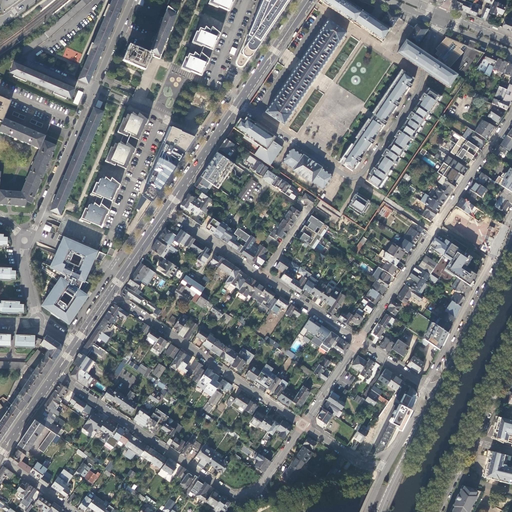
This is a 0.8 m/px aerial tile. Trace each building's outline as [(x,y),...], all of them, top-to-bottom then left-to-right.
[(50,39),(93,0),(82,0),(45,33),(19,51),(23,56),(50,39)] [(113,0),(110,6),(106,17),(94,44),(89,55),(81,75),(80,78),(80,81),(88,84),(92,75),(94,75),(96,71),(94,70),(100,55),(102,56),(104,52),(102,51),(108,36),(110,37),(112,33),(110,32),(117,17),(118,18),(120,14),(118,13),(123,0),(113,0)] [(229,11),(234,0),(210,0),(209,3),(229,11)] [(288,0),(263,0),(262,5),(261,5),(260,6),(256,16),(257,16),(249,36),(252,38),(242,52),(239,59),(238,62),(237,62),(237,63),(238,64),(238,65),(239,66),(240,67),(241,67),(242,67),(243,66),(244,66),(245,65),(246,65),(248,61),(282,10),(283,8),(288,0)] [(382,43),(390,31),(379,24),(377,23),(367,16),(358,10),(347,3),(343,0),(320,0),(319,1),(323,3),(382,43)] [(465,0),(454,0),(452,6),(459,9),(469,14),(475,0),(473,0),(469,0),(468,2),(465,1),(465,0)] [(474,0),(475,0),(469,14),(472,15),(476,16),(478,10),(480,11),(482,7),(476,4),(477,0),(474,0)] [(485,7),(480,18),(485,20),(488,14),(493,0),(484,0),(484,1),(490,3),(488,9),(485,7)] [(490,12),(496,15),(497,12),(502,14),(505,6),(495,2),(490,12)] [(176,13),(168,8),(166,12),(164,18),(162,18),(160,22),(162,23),(155,39),(153,38),(151,42),(153,43),(150,52),(152,53),(159,56),(163,47),(165,43),(167,39),(170,32),(171,28),(176,16),(174,16),(176,13)] [(388,13),(381,23),(391,30),(399,18),(399,17),(392,14),(388,13)] [(506,20),(502,27),(507,30),(511,31),(511,28),(511,13),(509,19),(508,18),(507,20),(506,20)] [(265,113),(284,125),(291,114),(315,79),(339,44),(346,33),(328,20),(321,32),(297,67),(273,102),(265,113)] [(421,26),(417,25),(416,25),(415,28),(407,38),(417,45),(428,30),(421,26)] [(212,27),(210,31),(206,27),(204,30),(200,29),(198,33),(197,32),(193,42),(213,51),(220,34),(212,27)] [(465,45),(446,37),(443,41),(435,49),(437,51),(435,54),(438,57),(437,59),(445,66),(446,65),(449,68),(463,52),(462,51),(466,46),(465,45)] [(419,68),(424,52),(406,40),(397,53),(419,68)] [(152,53),(150,52),(149,53),(129,45),(123,61),(145,70),(150,59),(152,54),(152,53)] [(152,53),(152,54),(153,55),(152,57),(159,60),(165,48),(163,47),(159,56),(152,53)] [(428,74),(433,58),(428,55),(424,52),(419,68),(424,72),(428,74)] [(201,53),(200,57),(195,53),(194,56),(189,54),(187,59),(186,58),(182,68),(202,77),(209,60),(201,53)] [(476,70),(489,76),(491,72),(497,59),(490,56),(486,54),(476,70)] [(433,58),(428,74),(448,88),(457,75),(455,73),(452,71),(445,66),(433,58)] [(500,60),(497,59),(491,72),(494,73),(495,70),(503,74),(507,63),(500,60)] [(67,97),(71,99),(75,89),(66,85),(66,83),(62,81),(61,83),(46,77),(47,75),(43,74),(42,75),(27,69),(28,67),(24,65),(23,67),(14,63),(11,71),(11,73),(15,74),(27,80),(55,91),(67,97)] [(351,143),(338,162),(340,163),(352,171),(354,168),(355,169),(361,159),(360,159),(366,150),(367,150),(374,141),(373,140),(379,131),(380,132),(386,122),(385,122),(392,112),(393,113),(399,104),(398,103),(404,94),(405,95),(412,85),(411,84),(414,79),(401,69),(395,78),(394,79),(393,81),(382,97),(381,98),(380,100),(372,112),(371,113),(373,114),(371,117),(369,120),(368,119),(357,134),(356,135),(355,137),(355,138),(356,139),(352,145),(351,143)] [(509,103),(511,95),(511,79),(509,85),(501,81),(494,97),(502,100),(509,103)] [(369,174),(365,180),(378,189),(379,187),(381,188),(388,177),(386,176),(388,174),(389,175),(392,171),(390,170),(392,168),(393,169),(396,165),(395,164),(396,162),(397,163),(400,159),(399,158),(400,156),(401,157),(404,153),(403,152),(404,150),(406,151),(409,146),(407,145),(408,143),(410,144),(413,140),(411,139),(413,137),(414,138),(417,134),(416,133),(417,131),(418,132),(421,128),(420,127),(421,125),(422,126),(425,122),(424,121),(425,119),(427,120),(429,116),(428,115),(429,112),(431,114),(438,103),(436,102),(438,100),(439,101),(442,97),(428,88),(424,94),(423,93),(419,100),(420,100),(411,112),(406,118),(407,119),(399,131),(398,130),(394,137),(395,137),(386,149),(385,149),(381,155),(382,156),(374,168),(373,167),(368,174),(369,174)] [(74,100),(73,103),(78,105),(83,93),(78,91),(74,100)] [(12,204),(26,205),(28,201),(32,203),(33,200),(36,194),(45,173),(45,172),(49,162),(50,160),(57,145),(44,140),(46,136),(5,118),(10,105),(12,101),(9,100),(0,96),(0,120),(3,122),(0,129),(0,131),(5,134),(10,136),(28,143),(40,149),(29,174),(25,185),(22,191),(0,189),(1,182),(1,171),(0,171),(0,203),(7,204),(12,204)] [(506,110),(509,103),(502,100),(501,102),(493,99),(491,104),(499,107),(506,110)] [(503,114),(497,110),(499,107),(491,104),(489,109),(491,111),(487,116),(498,123),(503,114)] [(103,113),(94,108),(90,118),(88,117),(86,122),(88,123),(82,137),(80,137),(78,141),(80,142),(73,157),(71,156),(70,160),(72,161),(65,176),(63,175),(61,179),(64,180),(57,195),(55,194),(53,198),(55,199),(51,210),(60,214),(103,113)] [(125,119),(123,118),(117,132),(127,136),(129,133),(130,134),(130,135),(139,139),(145,123),(146,124),(148,119),(138,111),(136,115),(130,113),(129,115),(127,114),(125,119)] [(240,118),(233,128),(244,136),(243,138),(257,148),(259,146),(260,147),(255,155),(270,166),(282,148),(273,141),(275,137),(246,117),(244,121),(240,118)] [(486,140),(494,127),(481,120),(473,131),(474,132),(486,140)] [(143,194),(153,201),(185,154),(183,153),(190,143),(194,137),(181,131),(181,130),(170,126),(165,137),(167,138),(165,143),(163,142),(146,183),(149,185),(143,194)] [(478,148),(479,149),(486,140),(474,132),(471,137),(469,135),(472,130),(468,128),(462,137),(478,148)] [(461,136),(456,144),(471,154),(474,150),(476,152),(478,148),(462,137),(461,136)] [(511,145),(511,139),(506,136),(500,145),(509,151),(511,145)] [(226,139),(219,149),(230,157),(233,153),(235,151),(234,150),(237,146),(226,139)] [(114,146),(112,145),(105,162),(115,166),(117,162),(118,163),(118,165),(126,169),(135,147),(126,141),(124,144),(117,142),(117,143),(115,143),(114,146)] [(450,152),(465,162),(468,158),(471,160),(473,156),(471,154),(456,144),(450,152)] [(507,151),(497,145),(492,154),(496,157),(501,150),(502,151),(500,153),(504,155),(507,151)] [(311,182),(323,190),(332,176),(321,168),(303,155),(303,156),(291,148),(282,162),(293,170),(293,171),(311,183),(311,182)] [(217,152),(210,163),(201,176),(206,180),(211,183),(219,189),(235,164),(225,158),(217,152)] [(443,163),(461,175),(465,168),(448,156),(443,163)] [(262,177),(268,167),(257,160),(254,165),(252,164),(250,168),(253,170),(252,171),(260,176),(262,177)] [(455,183),(461,175),(443,163),(437,172),(454,184),(455,183)] [(511,169),(510,168),(506,173),(505,173),(502,178),(498,176),(494,182),(495,182),(504,188),(511,193),(511,169)] [(262,178),(271,184),(276,176),(271,172),(268,170),(262,178)] [(402,178),(407,182),(411,177),(406,173),(402,178)] [(494,182),(481,173),(476,181),(482,185),(486,178),(490,180),(489,181),(494,184),(495,182),(494,182)] [(201,176),(194,186),(199,189),(200,189),(201,190),(200,192),(202,193),(204,194),(205,193),(207,194),(213,185),(211,183),(206,180),(201,176)] [(276,186),(278,188),(283,181),(276,176),(271,184),(275,187),(276,186)] [(449,195),(455,185),(454,184),(442,176),(438,181),(443,184),(440,189),(449,195)] [(98,183),(96,182),(91,194),(101,198),(102,197),(113,201),(119,185),(112,178),(110,181),(105,180),(105,181),(102,180),(99,179),(98,183)] [(258,184),(251,179),(245,187),(245,186),(238,197),(244,202),(245,203),(258,184)] [(280,191),(285,194),(290,186),(283,181),(278,188),(281,190),(280,191)] [(488,190),(475,182),(470,190),(476,194),(482,198),(488,190)] [(290,186),(285,194),(293,200),(299,192),(290,186)] [(442,205),(449,195),(440,189),(438,188),(431,198),(442,205)] [(504,199),(511,204),(511,201),(511,193),(504,188),(499,196),(504,199)] [(476,194),(470,190),(463,199),(470,204),(476,194)] [(194,198),(190,203),(201,210),(206,214),(209,210),(206,209),(212,200),(204,194),(202,193),(197,200),(194,198)] [(301,199),(311,206),(315,200),(305,193),(301,199)] [(351,201),(347,207),(360,215),(363,217),(365,214),(364,213),(369,204),(368,203),(369,201),(357,193),(356,195),(355,194),(350,200),(351,201)] [(189,194),(185,199),(190,203),(194,198),(189,194)] [(425,194),(420,201),(428,206),(437,212),(442,205),(431,198),(425,194)] [(244,202),(238,197),(236,200),(235,202),(237,203),(233,209),(237,211),(241,206),(244,202)] [(461,198),(456,206),(468,214),(473,206),(470,204),(463,199),(461,198)] [(190,203),(185,199),(181,205),(197,215),(201,210),(190,203)] [(235,202),(236,200),(233,199),(226,209),(228,211),(235,202)] [(504,199),(498,208),(503,212),(507,206),(509,207),(511,204),(504,199)] [(393,208),(386,203),(383,208),(388,211),(389,209),(392,211),(393,208)] [(80,220),(90,224),(91,222),(102,227),(109,211),(101,204),(99,207),(94,205),(93,207),(91,206),(89,205),(87,209),(85,208),(80,220)] [(430,221),(437,212),(428,206),(424,211),(422,215),(430,221)] [(468,214),(456,206),(446,222),(468,235),(465,240),(479,249),(482,244),(490,248),(502,224),(484,213),(480,222),(468,214)] [(475,206),(469,214),(472,217),(478,209),(475,206)] [(286,216),(295,222),(301,213),(292,207),(286,216)] [(267,211),(264,209),(261,213),(264,215),(268,218),(270,216),(266,213),(267,211)] [(299,239),(316,248),(328,225),(310,215),(301,232),(302,233),(299,239)] [(288,232),(295,222),(286,216),(279,226),(288,232)] [(210,231),(213,233),(217,227),(214,225),(215,223),(213,222),(214,221),(211,219),(210,222),(206,219),(203,224),(211,230),(210,231)] [(285,236),(288,232),(279,226),(278,225),(273,231),(272,230),(269,235),(275,240),(278,237),(280,238),(282,234),(285,236)] [(405,239),(413,244),(424,229),(417,225),(414,230),(411,228),(404,238),(405,239)] [(173,233),(165,228),(159,238),(170,245),(172,243),(174,240),(181,230),(177,227),(173,233)] [(220,238),(227,243),(232,235),(234,233),(236,230),(231,227),(230,229),(227,227),(220,238)] [(250,236),(238,228),(236,230),(234,233),(238,236),(237,238),(232,235),(236,238),(235,241),(236,241),(237,240),(238,240),(240,238),(246,242),(250,236)] [(181,242),(187,234),(181,230),(174,240),(178,243),(177,244),(179,245),(181,242)] [(97,250),(60,234),(58,239),(63,241),(52,266),(45,263),(43,268),(51,273),(51,272),(54,273),(52,275),(57,280),(59,277),(62,279),(44,305),(69,322),(87,296),(81,292),(87,283),(84,281),(97,250)] [(190,248),(195,239),(187,234),(181,242),(189,248),(190,248)] [(227,243),(236,249),(240,244),(238,243),(239,241),(238,240),(237,240),(236,241),(235,241),(236,238),(232,235),(227,243)] [(240,251),(252,260),(258,251),(257,250),(258,249),(257,248),(252,245),(256,239),(251,235),(250,236),(246,242),(243,246),(240,251)] [(266,240),(277,248),(280,243),(275,240),(269,235),(266,240)] [(435,237),(429,245),(435,248),(433,250),(442,256),(444,253),(451,242),(446,239),(443,243),(435,237)] [(170,245),(159,238),(151,249),(164,258),(169,250),(172,246),(170,245)] [(454,238),(451,242),(444,253),(452,259),(445,269),(454,275),(456,277),(461,280),(471,286),(476,275),(465,267),(471,257),(465,253),(468,248),(454,238)] [(200,255),(206,246),(195,239),(190,248),(200,255)] [(408,252),(413,244),(405,239),(400,246),(408,252)] [(360,242),(354,250),(357,252),(363,244),(360,242)] [(293,278),(313,249),(305,243),(292,262),(284,273),(280,279),(288,284),(293,278)] [(319,243),(315,247),(320,252),(324,247),(319,243)] [(398,260),(404,251),(392,243),(386,252),(398,260)] [(264,261),(264,260),(266,256),(264,254),(268,249),(262,245),(258,251),(252,260),(256,263),(257,261),(262,265),(264,261)] [(209,249),(206,246),(200,255),(196,260),(203,265),(210,254),(207,252),(209,249)] [(96,260),(101,262),(106,254),(99,251),(96,260)] [(395,265),(398,260),(386,252),(382,257),(383,258),(395,265)] [(219,267),(224,259),(220,256),(218,258),(214,256),(210,262),(219,267)] [(292,262),(283,256),(276,267),(284,273),(292,262)] [(324,256),(322,258),(315,268),(321,272),(325,266),(323,264),(324,263),(328,265),(331,261),(324,256)] [(437,264),(425,256),(419,266),(427,272),(430,274),(437,264)] [(172,277),(178,267),(164,258),(158,268),(172,277)] [(393,271),(397,267),(395,265),(383,258),(382,261),(385,263),(382,269),(393,277),(395,273),(393,271)] [(221,269),(230,275),(236,267),(224,259),(219,267),(215,272),(218,274),(221,269)] [(155,273),(141,263),(135,273),(149,282),(155,273)] [(427,272),(416,265),(413,270),(425,277),(427,275),(431,277),(430,278),(435,282),(438,279),(430,274),(427,272)] [(1,268),(0,267),(0,278),(11,279),(11,278),(15,278),(16,271),(11,271),(11,268),(4,268),(4,267),(1,267),(1,268)] [(241,270),(236,267),(230,275),(225,283),(234,289),(235,288),(239,290),(246,280),(241,277),(242,275),(239,273),(241,270)] [(179,278),(183,272),(179,269),(175,276),(179,278)] [(378,281),(386,287),(389,283),(387,281),(390,276),(384,272),(378,281)] [(149,282),(135,273),(133,276),(142,282),(145,284),(147,286),(149,282)] [(424,282),(411,273),(409,276),(415,281),(410,287),(417,292),(420,288),(424,282)] [(204,288),(186,275),(181,282),(196,293),(199,295),(204,288)] [(134,287),(132,290),(138,294),(140,291),(137,289),(140,284),(142,282),(133,276),(128,283),(134,287)] [(248,294),(257,281),(249,276),(246,280),(239,290),(237,293),(246,299),(248,294)] [(299,282),(293,278),(288,284),(299,292),(308,279),(303,276),(299,282)] [(381,295),(386,287),(378,281),(376,280),(371,288),(381,295)] [(458,285),(468,292),(471,286),(461,280),(458,285)] [(248,294),(257,300),(265,287),(257,281),(248,294)] [(194,296),(196,293),(181,282),(177,288),(173,293),(179,297),(178,298),(181,300),(182,299),(186,302),(189,297),(186,294),(185,294),(182,292),(184,288),(188,291),(187,292),(194,296)] [(314,286),(310,293),(315,296),(315,295),(319,297),(326,286),(323,283),(321,286),(316,283),(314,286)] [(304,295),(307,297),(310,293),(314,286),(311,284),(304,295)] [(319,298),(325,302),(333,289),(334,288),(328,284),(326,286),(319,297),(319,298)] [(400,292),(409,298),(411,295),(421,301),(424,296),(420,294),(417,292),(410,287),(406,284),(400,292)] [(455,290),(465,297),(468,292),(458,285),(455,290)] [(132,290),(126,286),(120,294),(129,300),(130,297),(133,298),(139,303),(143,298),(142,297),(138,294),(132,290)] [(256,301),(261,304),(260,305),(267,309),(268,308),(271,310),(272,309),(278,300),(273,297),(275,294),(265,287),(257,300),(256,301)] [(375,304),(381,295),(371,288),(365,297),(375,304)] [(339,293),(333,289),(325,302),(331,306),(339,293)] [(460,306),(465,297),(455,290),(453,289),(451,293),(454,295),(451,300),(452,301),(460,306)] [(328,311),(333,315),(345,296),(340,292),(339,293),(331,306),(328,311)] [(405,304),(409,298),(400,292),(396,298),(405,304)] [(207,301),(199,295),(196,293),(194,296),(192,300),(203,307),(205,305),(207,301)] [(289,303),(280,297),(278,300),(272,309),(277,313),(281,307),(283,308),(284,307),(285,308),(289,303)] [(368,313),(375,304),(365,297),(361,301),(366,305),(363,309),(368,313)] [(162,310),(169,300),(166,298),(159,309),(162,310)] [(2,303),(0,303),(0,310),(2,311),(2,312),(18,313),(19,312),(23,312),(24,304),(20,304),(20,302),(12,301),(9,300),(9,301),(2,301),(2,303)] [(401,306),(392,300),(388,306),(390,307),(387,310),(395,315),(401,306)] [(209,309),(210,310),(211,310),(214,305),(207,301),(205,305),(210,308),(209,309)] [(454,317),(461,307),(460,306),(452,301),(445,311),(446,311),(454,317)] [(154,315),(157,317),(162,310),(159,309),(153,304),(150,307),(150,308),(155,311),(154,312),(154,313),(154,314),(154,315)] [(298,316),(302,311),(291,304),(285,313),(286,314),(285,315),(287,316),(287,315),(290,317),(293,312),(298,316)] [(106,316),(104,318),(114,325),(119,316),(125,320),(129,314),(115,305),(113,305),(106,316)] [(224,312),(214,305),(211,310),(216,314),(214,317),(219,320),(221,316),(224,312)] [(353,316),(350,321),(355,323),(356,324),(357,324),(358,323),(359,322),(363,317),(359,315),(362,311),(359,308),(353,316)] [(446,311),(441,318),(442,319),(437,326),(447,332),(448,330),(448,331),(454,320),(455,318),(454,317),(446,311)] [(231,317),(224,312),(221,316),(226,319),(224,322),(227,324),(231,317)] [(338,318),(347,324),(350,321),(353,316),(349,313),(348,314),(347,313),(345,315),(342,312),(338,318)] [(379,324),(385,328),(388,330),(395,319),(386,314),(379,324)] [(174,325),(178,320),(172,316),(168,321),(174,325)] [(174,325),(173,327),(179,331),(183,326),(187,320),(180,316),(178,320),(174,325)] [(313,333),(319,323),(310,317),(304,326),(313,333)] [(104,318),(97,328),(109,337),(111,338),(113,333),(110,331),(114,325),(104,318)] [(179,331),(178,333),(183,337),(187,340),(197,325),(193,322),(189,327),(186,325),(185,328),(183,326),(179,331)] [(439,349),(447,333),(447,332),(437,326),(432,322),(423,339),(428,342),(439,349)] [(151,327),(145,323),(145,324),(141,330),(146,333),(149,330),(151,327)] [(377,323),(370,333),(372,335),(379,324),(377,323)] [(373,342),(375,343),(385,328),(379,324),(372,335),(376,337),(373,341),(374,341),(373,342)] [(321,325),(311,340),(319,346),(323,341),(319,338),(321,334),(326,337),(331,331),(321,325)] [(202,326),(196,335),(203,340),(202,341),(204,342),(208,336),(209,335),(212,331),(212,330),(210,328),(209,330),(202,326)] [(97,328),(89,340),(94,343),(95,342),(98,337),(106,342),(109,337),(97,328)] [(156,342),(159,336),(150,330),(150,331),(147,335),(151,338),(150,339),(151,340),(152,339),(156,342)] [(338,336),(331,331),(326,337),(323,341),(319,346),(319,347),(327,352),(332,346),(338,336)] [(0,345),(9,346),(9,335),(2,335),(2,334),(0,334),(0,345)] [(40,344),(42,340),(33,337),(33,336),(26,336),(26,335),(24,335),(22,335),(22,336),(15,335),(15,346),(33,347),(33,346),(38,347),(40,344)] [(59,344),(46,335),(42,340),(40,344),(49,350),(45,355),(54,361),(61,350),(59,344)] [(204,342),(202,344),(209,349),(216,339),(209,335),(208,336),(204,342)] [(170,343),(159,336),(156,342),(152,347),(160,353),(164,347),(166,349),(170,343)] [(336,348),(344,354),(349,346),(349,344),(338,336),(332,346),(334,348),(334,349),(335,349),(336,348)] [(267,341),(277,348),(279,345),(269,337),(267,341)] [(385,338),(379,346),(388,352),(391,349),(394,344),(385,338)] [(216,339),(209,349),(219,356),(226,346),(219,342),(220,340),(217,339),(216,340),(216,339)] [(397,339),(394,344),(391,349),(402,356),(409,347),(397,339)] [(89,340),(81,352),(88,357),(90,353),(91,351),(101,358),(106,351),(94,343),(89,340)] [(166,353),(174,359),(180,350),(171,344),(166,353)] [(226,346),(219,356),(231,364),(237,355),(226,346)] [(250,352),(243,348),(241,350),(237,355),(231,364),(230,365),(240,371),(246,362),(249,364),(251,361),(254,356),(250,352)] [(41,352),(37,349),(26,363),(25,364),(28,366),(41,352)] [(187,355),(180,350),(174,359),(170,366),(176,370),(178,367),(187,355)] [(297,356),(288,350),(285,354),(289,356),(294,360),(297,356)] [(122,362),(125,365),(126,363),(130,357),(133,353),(129,351),(126,356),(122,362)] [(94,363),(95,362),(88,357),(81,352),(78,356),(73,364),(77,366),(87,373),(93,365),(94,363)] [(191,354),(188,352),(187,355),(178,367),(186,373),(187,371),(189,368),(186,366),(193,356),(191,354)] [(43,376),(54,361),(45,355),(34,370),(43,376)] [(294,360),(289,356),(286,360),(285,362),(290,365),(292,364),(294,360)] [(360,371),(367,362),(357,356),(351,365),(360,371)] [(412,356),(406,365),(418,372),(423,364),(412,356)] [(136,370),(139,367),(130,361),(132,358),(130,357),(126,363),(136,370)] [(319,363),(326,368),(330,362),(329,361),(324,357),(319,363)] [(375,364),(369,359),(367,362),(360,371),(359,374),(365,378),(375,364)] [(202,366),(195,360),(189,368),(187,371),(192,375),(193,373),(196,375),(193,380),(198,383),(205,371),(203,369),(203,368),(202,367),(202,366)] [(298,368),(301,364),(297,361),(294,360),(292,364),(298,368)] [(0,361),(0,368),(20,370),(25,364),(26,363),(0,361)] [(114,372),(118,375),(123,369),(125,365),(122,362),(121,362),(114,372)] [(313,373),(325,381),(327,378),(322,375),(322,376),(321,375),(326,368),(319,363),(313,373)] [(25,364),(20,370),(13,384),(16,386),(23,371),(28,366),(25,364)] [(147,369),(140,364),(139,367),(136,370),(142,374),(141,374),(143,375),(147,378),(148,376),(152,370),(149,367),(147,369)] [(153,373),(159,378),(166,368),(159,364),(153,373)] [(266,364),(263,368),(261,371),(254,381),(267,390),(267,389),(276,376),(279,372),(266,364)] [(301,364),(298,368),(309,376),(312,372),(308,369),(301,364)] [(77,366),(70,375),(71,375),(88,387),(94,378),(87,373),(77,366)] [(245,375),(254,381),(261,371),(252,366),(245,375)] [(215,374),(207,369),(205,371),(198,383),(196,385),(204,390),(215,374)] [(394,375),(385,369),(371,389),(372,390),(380,395),(382,392),(375,387),(376,385),(380,380),(387,385),(394,375)] [(30,395),(43,376),(34,370),(21,390),(30,395)] [(217,387),(220,383),(217,381),(219,377),(215,374),(204,390),(211,395),(215,390),(217,387)] [(402,380),(394,375),(387,385),(386,386),(388,387),(389,386),(396,390),(399,385),(402,380)] [(157,385),(159,382),(150,376),(150,377),(148,376),(147,378),(157,385)] [(276,376),(267,389),(272,392),(279,384),(281,380),(276,376)] [(227,379),(224,377),(220,383),(217,387),(224,392),(226,388),(229,390),(232,386),(232,385),(233,383),(227,379)] [(280,384),(273,394),(278,397),(285,387),(288,383),(282,379),(281,380),(279,384),(280,384)] [(60,401),(68,389),(60,383),(51,395),(60,401)] [(511,404),(511,383),(510,388),(511,389),(511,392),(508,391),(503,402),(511,405),(511,404)] [(16,386),(13,384),(6,400),(9,402),(16,386)] [(311,391),(303,385),(295,396),(292,401),(300,406),(310,392),(311,391)] [(174,391),(166,386),(163,389),(167,392),(171,394),(174,391)] [(278,397),(277,398),(289,406),(291,403),(292,401),(295,396),(288,391),(289,390),(285,387),(278,397)] [(111,389),(109,388),(105,395),(107,396),(112,400),(113,398),(121,404),(125,398),(123,396),(124,395),(119,392),(118,391),(117,393),(114,391),(111,389)] [(156,395),(152,392),(148,397),(157,403),(160,398),(162,395),(164,396),(167,392),(163,389),(163,388),(160,393),(158,392),(156,395)] [(20,410),(30,395),(21,390),(11,404),(20,410)] [(121,404),(120,406),(131,414),(137,405),(138,404),(132,400),(136,394),(131,390),(127,395),(125,398),(121,404)] [(222,394),(215,390),(211,395),(209,399),(208,400),(212,402),(211,403),(211,404),(212,405),(213,403),(215,405),(222,394)] [(380,395),(372,390),(365,400),(373,405),(378,398),(386,404),(388,401),(380,395)] [(339,409),(341,410),(345,403),(341,400),(340,400),(339,400),(338,400),(337,402),(336,401),(337,399),(339,396),(332,391),(329,395),(330,396),(327,401),(339,409)] [(250,401),(239,393),(235,399),(233,401),(244,409),(250,401)] [(405,393),(390,422),(397,426),(396,429),(399,431),(416,396),(413,395),(412,396),(405,393)] [(67,406),(60,401),(51,395),(44,407),(58,417),(61,413),(56,409),(57,407),(53,404),(55,402),(60,406),(61,405),(68,410),(69,407),(67,406)] [(233,401),(235,399),(231,396),(226,403),(230,406),(233,401)] [(93,412),(96,408),(88,402),(86,404),(78,399),(74,406),(81,411),(85,405),(91,409),(88,413),(87,413),(84,417),(88,420),(93,412)] [(257,406),(250,401),(244,409),(249,412),(249,413),(250,414),(251,413),(252,414),(257,406)] [(327,401),(322,408),(332,415),(334,416),(339,409),(327,401)] [(217,408),(221,412),(226,406),(221,403),(217,408)] [(0,439),(20,410),(11,404),(0,421),(0,439)] [(44,407),(35,419),(45,426),(52,431),(57,434),(61,429),(66,422),(58,417),(44,407)] [(144,425),(145,424),(150,417),(146,415),(148,413),(141,408),(134,418),(144,425)] [(322,408),(319,413),(320,414),(317,418),(325,424),(332,415),(322,408)] [(168,417),(156,409),(150,417),(145,424),(150,427),(149,429),(156,434),(161,428),(162,426),(157,422),(160,418),(165,422),(168,417)] [(204,417),(212,422),(214,419),(201,411),(199,414),(204,417)] [(265,417),(257,411),(249,422),(258,427),(259,425),(265,417)] [(93,430),(97,433),(99,430),(105,421),(101,419),(101,418),(93,412),(88,420),(87,421),(83,428),(91,433),(93,430)] [(274,420),(266,415),(265,417),(259,425),(268,430),(274,420)] [(511,435),(511,421),(511,422),(508,421),(508,420),(505,419),(505,418),(497,416),(496,419),(494,426),(495,426),(494,433),(492,438),(506,442),(508,434),(511,435)] [(162,426),(161,428),(173,435),(176,430),(179,432),(183,427),(168,417),(165,422),(164,423),(162,426)] [(35,419),(18,444),(24,449),(27,451),(45,426),(35,419)] [(106,442),(116,427),(106,420),(105,421),(99,430),(104,433),(100,439),(105,442),(106,442)] [(280,424),(275,420),(274,420),(268,430),(267,431),(268,432),(272,435),(274,433),(277,428),(280,424)] [(292,426),(283,420),(280,424),(277,428),(281,431),(278,435),(283,439),(292,426)] [(227,432),(228,433),(230,430),(219,423),(217,426),(227,432)] [(116,427),(106,442),(113,447),(118,440),(119,439),(125,430),(120,427),(118,429),(116,427)] [(356,431),(352,438),(360,444),(367,433),(358,428),(356,431)] [(125,444),(132,435),(125,430),(119,439),(125,444)] [(239,436),(230,430),(228,433),(237,439),(239,437),(239,436)] [(53,440),(57,434),(52,431),(38,449),(44,453),(53,440)] [(263,438),(268,441),(271,437),(267,434),(268,432),(267,431),(266,433),(265,435),(263,438)] [(147,445),(132,435),(125,444),(125,445),(120,452),(130,459),(135,453),(140,456),(141,455),(147,445)] [(175,449),(180,452),(186,443),(182,440),(180,442),(177,441),(178,439),(175,437),(173,440),(171,443),(177,447),(175,449)] [(180,452),(185,456),(191,446),(195,449),(194,451),(198,454),(203,446),(191,437),(188,441),(186,443),(180,452)] [(306,439),(302,445),(303,446),(310,451),(315,443),(307,437),(306,439)] [(150,461),(156,452),(147,445),(141,455),(150,461)] [(198,454),(196,456),(206,463),(213,453),(203,446),(198,454)] [(305,463),(312,452),(310,451),(303,446),(296,456),(305,462),(305,463)] [(13,455),(11,454),(8,459),(29,473),(31,471),(33,468),(23,462),(20,460),(21,457),(19,456),(22,452),(18,449),(13,455)] [(87,456),(84,453),(78,449),(76,452),(86,458),(87,456)] [(85,451),(84,453),(87,456),(91,459),(93,456),(85,451)] [(505,482),(511,483),(511,456),(510,460),(507,459),(508,455),(499,453),(490,451),(488,456),(485,470),(484,476),(491,478),(491,477),(496,478),(499,477),(499,474),(501,475),(502,477),(506,478),(505,482)] [(165,458),(156,452),(150,461),(159,466),(165,458)] [(206,463),(217,470),(223,460),(213,453),(206,463)] [(264,457),(264,456),(261,455),(259,454),(258,453),(257,454),(260,457),(259,458),(258,457),(257,458),(258,459),(258,460),(254,466),(263,472),(271,461),(269,460),(264,457)] [(91,459),(87,456),(86,458),(85,459),(76,471),(84,477),(88,471),(85,469),(89,463),(93,465),(95,462),(93,461),(91,459)] [(216,471),(221,474),(223,472),(232,459),(226,456),(223,460),(217,470),(216,471)] [(295,456),(290,464),(299,471),(305,462),(296,456),(295,456)] [(342,458),(339,456),(333,466),(326,477),(325,479),(332,477),(340,466),(338,465),(342,458)] [(103,462),(95,458),(93,461),(95,462),(101,466),(103,462)] [(172,463),(167,459),(160,470),(162,471),(164,469),(171,474),(176,467),(172,464),(172,463)] [(108,471),(113,462),(111,460),(105,468),(105,469),(106,469),(108,471)] [(33,468),(31,471),(41,478),(45,472),(39,469),(42,465),(38,461),(33,468)] [(299,471),(290,464),(287,468),(285,471),(284,470),(280,475),(283,477),(282,479),(291,485),(296,476),(299,471)] [(3,466),(0,471),(0,482),(1,483),(5,477),(6,475),(9,477),(10,478),(13,473),(3,466)] [(184,478),(189,471),(181,466),(176,473),(180,476),(181,475),(184,478)] [(41,478),(39,481),(47,486),(51,481),(50,480),(53,476),(49,474),(51,471),(48,469),(46,472),(46,471),(45,472),(41,478)] [(53,488),(51,490),(59,495),(60,493),(64,488),(66,486),(73,476),(64,469),(51,487),(53,488)] [(135,473),(131,469),(126,476),(128,478),(127,479),(132,482),(134,479),(132,477),(135,473)] [(85,477),(92,483),(95,479),(97,480),(101,474),(97,472),(96,474),(90,470),(85,477)] [(185,489),(195,475),(189,471),(184,478),(180,483),(184,485),(183,487),(185,489)] [(197,480),(199,478),(197,476),(184,495),(186,496),(195,483),(197,480)] [(197,493),(203,484),(197,480),(195,483),(197,484),(193,490),(197,493)] [(205,492),(210,485),(205,482),(203,484),(197,493),(202,496),(200,498),(205,502),(206,501),(210,496),(205,492)] [(25,486),(22,483),(17,490),(20,493),(18,496),(23,500),(24,498),(24,497),(32,487),(27,483),(25,486)] [(132,487),(125,483),(122,486),(131,493),(134,489),(132,487)] [(476,492),(464,485),(459,496),(458,496),(457,496),(457,497),(456,498),(457,499),(451,511),(466,511),(468,511),(471,506),(470,505),(471,502),(473,503),(476,496),(475,495),(476,492)] [(64,488),(60,493),(66,497),(70,492),(71,489),(66,486),(64,488)] [(36,490),(32,487),(24,497),(24,498),(23,500),(21,502),(27,508),(33,500),(31,499),(36,490)] [(134,489),(131,493),(138,497),(144,502),(146,499),(145,498),(143,496),(134,489)] [(216,505),(222,496),(213,490),(210,496),(206,501),(214,507),(216,505)] [(90,491),(79,505),(85,510),(95,496),(96,495),(90,491)] [(226,511),(227,511),(225,511),(230,503),(232,504),(234,501),(223,494),(222,496),(216,505),(214,507),(209,511),(213,511),(214,511),(216,511),(226,511)] [(146,495),(145,498),(150,502),(155,505),(156,503),(150,498),(146,495)] [(95,496),(85,510),(87,511),(89,511),(92,509),(96,511),(103,511),(109,505),(110,503),(105,500),(104,502),(95,496)] [(46,511),(52,505),(40,497),(36,502),(39,504),(38,506),(46,511)] [(172,506),(175,502),(169,499),(164,507),(162,510),(165,511),(175,511),(176,511),(172,509),(172,508),(172,507),(172,506)] [(59,511),(62,509),(54,503),(52,505),(46,511),(59,511)]
